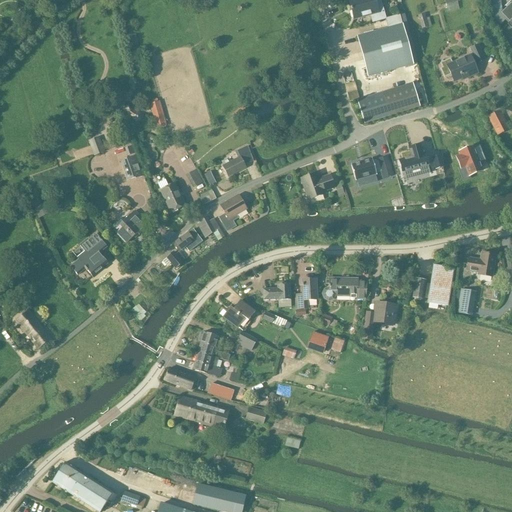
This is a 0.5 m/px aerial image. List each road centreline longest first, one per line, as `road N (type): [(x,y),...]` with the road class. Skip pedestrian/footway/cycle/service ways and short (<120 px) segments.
road 1 (unclassified): [(3,511),(49,461),(141,390),(194,306),(231,273),(285,252),(412,249),(511,228)]
road 2 (unclassified): [(0,391),(205,209),(357,139)]
road 3 (unclassified): [(357,139),(511,74)]
road 4 (unclassified): [(357,139),(318,0)]
